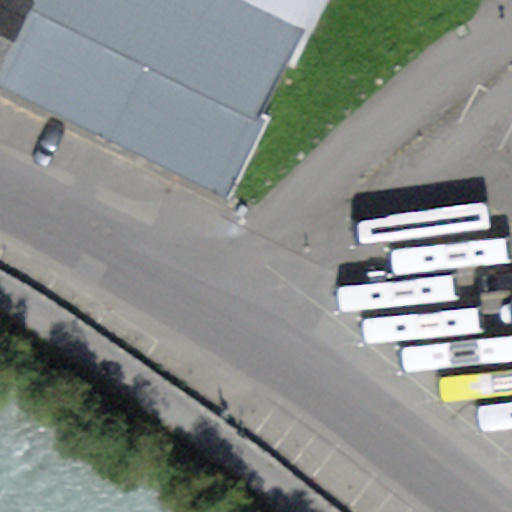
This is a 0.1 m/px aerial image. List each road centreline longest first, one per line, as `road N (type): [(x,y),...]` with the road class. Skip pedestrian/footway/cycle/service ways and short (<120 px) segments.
road 1 (unclassified): [(511,36),(207,309)]
road 2 (residential): [(482,511),(352,405),(207,309)]
road 3 (residential): [(0,204),(207,309)]
